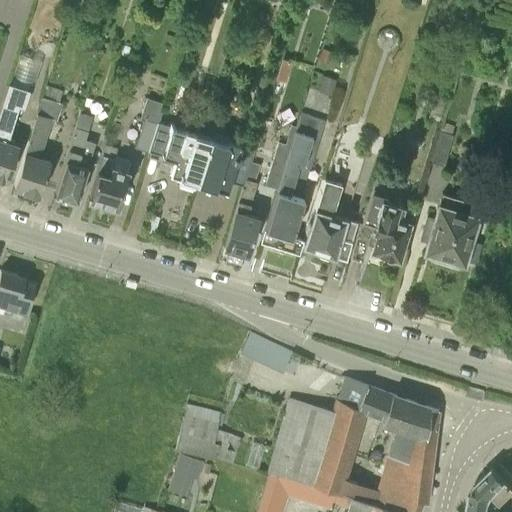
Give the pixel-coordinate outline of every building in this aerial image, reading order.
[(291,61),(279,58),(273,79),(285,82),(291,61)] [(6,178),(17,142),(6,139),(17,105),(22,107),(28,89),(8,82),(0,105),(0,180),(3,178),(4,177),(6,178)] [(21,189),(38,194),(49,158),(45,156),(62,102),(57,101),(62,87),(45,82),(13,185),(21,188),(21,189)] [(147,151),(148,150),(157,121),(163,103),(145,97),(138,119),(142,120),(134,147),(147,151)] [(181,177),(179,182),(193,186),(195,181),(197,182),(211,140),(208,139),(215,118),(189,110),(183,130),(157,121),(148,150),(174,159),(170,173),(179,176),(178,176),(181,177)] [(304,195),(300,194),(317,138),(323,119),(300,111),(294,130),(290,143),(275,189),(263,227),(291,236),(304,195)] [(54,194),(55,194),(61,196),(62,196),(64,196),(65,200),(70,201),(73,199),(77,201),(96,142),(84,138),(91,116),(81,112),(54,194)] [(451,137),(437,133),(428,161),(441,166),(451,137)] [(262,184),(275,189),(290,143),(277,139),(262,184)] [(229,181),(241,185),(244,177),(252,154),(211,140),(197,182),(214,187),(226,190),(229,181)] [(116,209),(130,160),(114,155),(116,147),(106,144),(89,200),(100,204),(101,210),(108,212),(113,208),(116,209)] [(413,211),(381,201),(391,167),(380,164),(361,225),(372,228),(368,240),(373,241),(371,249),(384,253),(383,254),(383,256),(384,257),(384,258),(385,259),(386,260),(387,261),(388,261),(389,261),(390,261),(391,261),(392,260),(393,260),(394,259),(395,258),(395,257),(399,258),(413,211)] [(223,244),(229,246),(233,247),(234,250),(239,252),(241,249),(246,251),(256,216),(244,213),(255,180),(244,177),(241,185),(223,244)] [(330,253),(345,258),(355,223),(345,220),(346,217),(331,212),(341,184),(324,178),(303,243),(314,246),(314,248),(316,249),(318,254),(326,256),(330,253)] [(442,260),(461,266),(464,258),(473,262),(479,246),(473,244),(478,228),(472,226),(475,217),(458,212),(462,200),(442,193),(434,219),(428,217),(421,238),(427,240),(424,251),(443,257),(442,260)] [(24,276),(0,268),(0,297),(5,299),(4,302),(26,309),(34,283),(23,280),(24,276)] [(274,355),(286,361),(291,351),(278,346),(274,355)] [(405,511),(413,511),(417,499),(420,500),(426,497),(438,409),(343,375),(333,411),(311,484),(335,491),(351,495),(405,511)] [(480,398),(482,390),(467,386),(465,393),(480,398)] [(311,484),(333,411),(287,397),(266,472),(267,472),(311,484)] [(220,411),(186,403),(175,449),(203,455),(214,458),(231,464),(241,437),(217,428),(220,411)] [(177,451),(166,488),(186,493),(191,476),(197,477),(202,460),(177,451)] [(467,509),(481,511),(497,511),(499,502),(500,503),(511,490),(511,485),(492,466),(473,485),(470,491),(467,509)] [(331,501),(335,491),(311,484),(305,500),(329,508),(331,501)] [(351,495),(335,491),(331,501),(347,506),(351,495)] [(347,506),(345,511),(405,511),(351,495),(347,506)]
